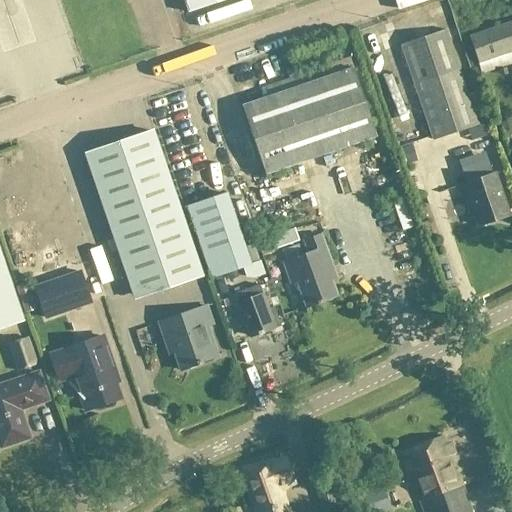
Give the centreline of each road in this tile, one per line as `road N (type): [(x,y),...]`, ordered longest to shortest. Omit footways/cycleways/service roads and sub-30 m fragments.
road 1 (unclassified): [(108,511),(192,456),(511,309)]
road 2 (unclassified): [(0,126),(370,0)]
